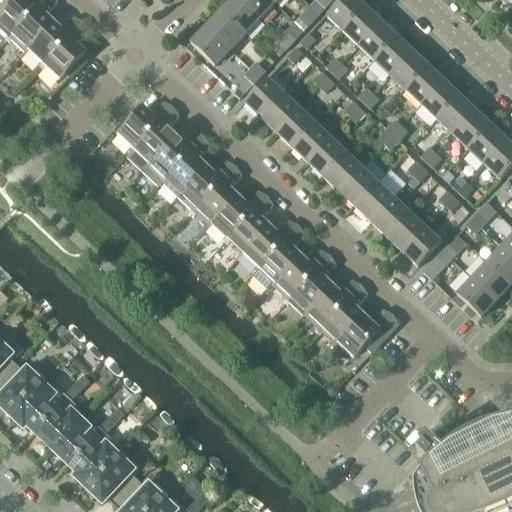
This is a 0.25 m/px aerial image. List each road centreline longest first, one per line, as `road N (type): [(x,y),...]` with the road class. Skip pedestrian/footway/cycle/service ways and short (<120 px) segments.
road 1 (residential): [(434,343),(136,57)]
road 2 (residential): [(434,343),(345,438),(326,440)]
road 3 (tertiary): [(511,89),(416,0)]
